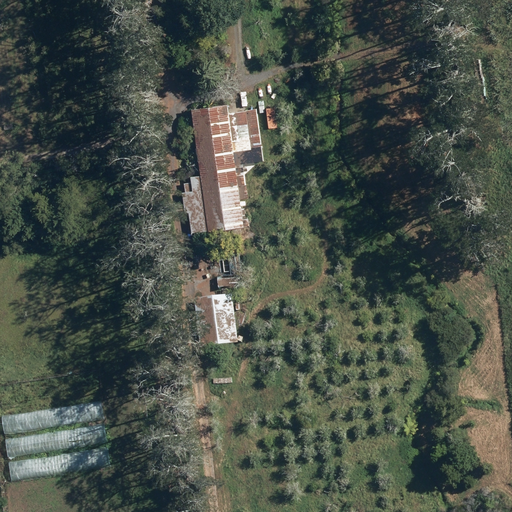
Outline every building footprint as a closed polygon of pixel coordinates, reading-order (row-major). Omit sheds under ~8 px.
[(232,112),(231,103),(194,108),(203,175),(193,176),(193,182),(186,183),(187,191),(185,192),(187,213),(190,212),(193,233),(247,226),(246,225),(251,224),(250,218),(246,218),(243,199),(249,199),(246,174),(256,165),(255,162),(265,161),(258,109),(232,112)] [(283,106),(268,107),(269,128),(285,127),(283,106)] [(222,258),(224,275),(234,274),(232,257),(222,258)] [(235,277),(219,278),(220,288),(235,286),(235,277)] [(240,343),(235,294),(197,299),(202,348),(240,343)]
